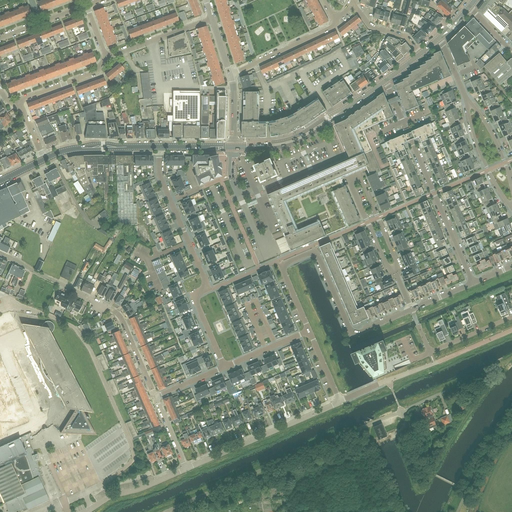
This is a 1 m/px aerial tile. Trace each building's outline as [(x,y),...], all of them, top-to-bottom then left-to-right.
[(28,0),(33,12),(38,10),(34,0),(28,0)] [(48,9),(44,0),(41,0),(42,1),(37,2),(41,11),(45,10),(45,9),(48,8),(48,9)] [(51,8),(55,6),(52,0),(44,0),(48,9),(48,8),(51,7),(51,8)] [(187,0),(194,17),(197,16),(201,14),(196,0),(187,0)] [(240,9),(236,0),(233,2),(236,8),(238,13),(242,26),(239,27),(239,29),(245,27),(242,15),(240,9)] [(377,0),(370,0),(369,6),(375,8),(376,4),(377,0)] [(396,24),(400,25),(403,15),(406,5),(407,1),(405,0),(402,10),(403,10),(402,13),(399,12),(398,14),(396,24)] [(409,21),(410,17),(410,15),(408,15),(407,15),(411,1),(407,0),(407,1),(406,5),(403,15),(400,25),(405,27),(407,27),(408,26),(409,21)] [(484,0),(478,9),(501,32),(507,27),(510,30),(509,32),(511,34),(508,38),(511,42),(511,17),(509,14),(500,6),(498,4),(497,5),(494,3),(496,2),(498,3),(499,2),(497,0),(484,0)] [(228,1),(227,1),(217,4),(219,12),(230,8),(229,6),(228,6),(226,2),(228,1)] [(318,2),(318,1),(308,7),(310,9),(311,8),(313,13),(322,8),(320,4),(319,4),(318,2)] [(443,13),(448,17),(451,13),(450,12),(452,10),(441,1),(437,6),(444,12),(443,13)] [(374,18),(379,19),(383,6),(377,5),(376,9),(374,18)] [(28,17),(32,15),(28,6),(24,8),(23,6),(21,7),(25,17),(27,16),(27,17),(28,17)] [(379,19),(383,20),(386,12),(387,7),(383,6),(379,19)] [(25,17),(21,7),(18,8),(19,10),(14,11),(18,20),(21,19),(22,19),(22,18),(24,17),(24,18),(25,18),(25,17)] [(311,26),(301,7),(299,8),(309,27),(311,26)] [(386,12),(383,20),(388,22),(391,11),(392,8),(387,7),(386,12)] [(105,13),(103,8),(94,11),(97,18),(107,14),(106,12),(105,13)] [(221,19),(231,16),(229,11),(230,11),(230,8),(219,12),(221,19)] [(324,12),(322,8),(313,13),(316,17),(314,18),(316,20),(325,15),(323,12),(324,12)] [(429,13),(429,14),(433,16),(440,22),(444,19),(436,12),(435,13),(431,10),(429,13)] [(14,22),(18,20),(14,11),(10,13),(9,12),(7,13),(11,23),(13,21),(14,22)] [(181,22),(186,20),(184,12),(178,14),(181,22)] [(11,23),(7,13),(5,14),(5,15),(0,17),(4,26),(8,24),(10,23),(11,23)] [(170,15),(172,23),(179,21),(176,13),(170,15)] [(108,16),(107,14),(97,18),(99,25),(108,22),(107,17),(108,16)] [(425,17),(430,20),(437,26),(440,22),(433,16),(429,14),(432,17),(431,18),(427,15),(425,17)] [(164,18),(166,25),(172,23),(170,15),(164,18)] [(318,21),(320,26),(329,21),(327,18),(327,17),(326,18),(325,15),(316,20),(317,22),(318,21)] [(353,19),(357,24),(362,21),(357,15),(353,19)] [(231,16),(221,19),(224,26),(234,23),(233,20),(232,21),(231,16)] [(83,24),(81,17),(75,20),(78,26),(83,24)] [(158,20),(160,27),(166,25),(164,18),(158,20)] [(488,51),(489,50),(497,43),(474,18),(465,27),(483,46),(488,51)] [(348,23),(352,28),(357,24),(353,19),(348,23)] [(424,20),(422,23),(427,24),(432,29),(433,30),(436,27),(424,19),(423,20),(424,20)] [(78,26),(75,20),(70,22),(72,28),(78,26)] [(152,22),(154,30),(160,27),(158,20),(152,22)] [(72,28),(70,22),(64,24),(66,31),(72,28)] [(99,25),(102,32),(113,28),(112,26),(110,26),(108,22),(99,25)] [(154,30),(152,22),(146,24),(148,32),(154,30)] [(427,24),(422,23),(420,22),(419,25),(424,28),(422,30),(429,35),(433,30),(432,29),(427,24)] [(224,26),(226,33),(229,42),(239,39),(239,36),(237,37),(236,32),(235,30),(234,25),(235,25),(234,23),(224,26)] [(352,28),(348,23),(343,27),(347,32),(352,28)] [(148,32),(146,24),(140,27),(142,34),(148,32)] [(56,27),(59,33),(64,31),(62,25),(56,27)] [(197,34),(198,36),(209,33),(206,26),(197,29),(198,34),(197,34)] [(59,33),(56,27),(51,29),(53,36),(56,35),(57,36),(60,35),(59,33)] [(142,34),(140,27),(134,29),(136,36),(142,34)] [(347,32),(343,27),(338,30),(342,36),(347,32)] [(419,33),(417,34),(423,40),(427,37),(421,31),(416,27),(414,29),(417,32),(418,32),(419,33)] [(471,61),(468,54),(466,55),(465,51),(477,39),(465,27),(459,32),(456,35),(457,35),(451,40),(449,42),(450,43),(449,45),(448,46),(457,67),(466,63),(466,64),(471,61)] [(501,32),(508,38),(511,34),(509,32),(510,30),(507,27),(501,32)] [(113,30),(113,28),(102,32),(105,39),(115,35),(114,35),(112,31),(113,30)] [(45,31),(48,38),(53,36),(51,29),(45,31)] [(136,36),(134,29),(128,31),(130,39),(136,36)] [(39,33),(42,40),(48,38),(45,31),(39,33)] [(339,38),(338,36),(336,31),(331,34),(334,40),(339,38)] [(42,40),(39,33),(34,35),(36,42),(37,44),(38,46),(43,44),(42,40)] [(200,38),(201,43),(211,40),(209,33),(198,36),(199,39),(200,38)] [(254,53),(247,33),(244,34),(247,41),(251,54),(254,53)] [(169,57),(190,53),(188,43),(185,34),(168,40),(169,57)] [(325,36),(328,43),(334,40),(331,34),(325,36)] [(417,34),(415,36),(414,35),(412,36),(413,38),(418,44),(423,40),(417,34)] [(37,44),(36,42),(34,35),(28,38),(31,44),(33,43),(34,45),(37,44)] [(105,39),(108,46),(117,43),(115,38),(116,37),(115,35),(105,39)] [(320,39),(323,46),(328,43),(325,36),(320,39)] [(398,49),(404,56),(412,49),(405,40),(403,42),(405,43),(404,44),(400,40),(389,37),(386,39),(390,44),(398,49)] [(31,44),(28,38),(22,40),(25,46),(31,44)] [(231,49),(240,46),(239,41),(240,41),(239,39),(229,42),(231,49)] [(314,42),(317,48),(323,46),(320,39),(314,42)] [(383,43),(387,47),(393,53),(391,54),(398,62),(405,56),(404,56),(398,49),(390,44),(386,39),(383,42),(383,43)] [(25,46),(22,40),(17,42),(19,49),(25,46)] [(202,48),(202,51),(213,47),(211,40),(201,43),(203,48),(202,48)] [(309,44),(312,51),(317,48),(314,42),(309,44)] [(18,51),(17,49),(15,43),(9,45),(12,53),(18,51)] [(353,55),(363,49),(359,43),(352,47),(353,50),(351,51),(353,55)] [(391,66),(396,62),(391,56),(384,50),(387,47),(383,43),(380,53),(386,60),(391,66)] [(501,47),(497,43),(489,50),(493,54),(501,47)] [(312,51),(309,44),(303,47),(306,53),(307,56),(313,53),(312,51)] [(12,53),(9,45),(3,47),(7,57),(13,54),(12,53)] [(240,46),(231,49),(233,56),(244,53),(243,50),(242,51),(240,46)] [(204,53),(206,58),(215,55),(213,47),(202,51),(203,53),(204,53)] [(298,49),(301,56),(306,53),(303,47),(298,49)] [(298,49),(292,52),(295,58),(296,60),(302,58),(301,56),(298,49)] [(353,55),(346,58),(352,68),(356,65),(354,61),(358,59),(358,58),(358,57),(359,58),(360,57),(360,56),(365,54),(363,49),(353,55)] [(390,102),(388,103),(389,105),(391,104),(392,104),(397,101),(398,101),(400,100),(401,100),(402,100),(401,101),(406,112),(422,104),(420,101),(417,102),(416,99),(413,91),(438,81),(438,82),(452,76),(441,51),(434,54),(434,56),(428,59),(429,60),(422,63),(423,65),(417,68),(417,69),(411,72),(412,74),(405,76),(406,78),(400,81),(401,83),(394,85),(399,96),(400,96),(401,98),(399,98),(396,99),(391,101),(390,102)] [(295,58),(292,52),(287,55),(291,63),(294,62),(293,59),(295,58)] [(89,64),(96,62),(93,53),(88,55),(87,53),(85,54),(89,64)] [(236,64),(240,62),(245,61),(243,56),(245,55),(244,53),(233,56),(236,64)] [(378,67),(383,73),(391,66),(386,60),(380,53),(378,57),(374,64),(377,67),(378,67)] [(499,53),(486,65),(481,69),(481,70),(484,67),(490,73),(500,85),(511,75),(511,58),(507,62),(499,53)] [(78,58),(82,67),(89,64),(85,54),(83,55),(83,56),(78,58)] [(218,62),(215,55),(206,58),(207,62),(206,63),(207,65),(218,62)] [(291,63),(287,55),(281,57),(284,64),(285,66),(291,63)] [(276,60),(279,66),(284,64),(281,57),(276,60)] [(82,67),(78,58),(74,60),(73,58),(71,59),(74,70),(82,67)] [(64,63),(67,72),(74,70),(71,59),(69,60),(69,61),(64,63)] [(481,69),(486,65),(480,59),(476,64),(481,69)] [(270,62),(273,69),(279,66),(276,60),(270,62)] [(372,60),(361,66),(359,67),(361,71),(374,63),(372,60)] [(209,67),(210,72),(220,69),(218,62),(207,65),(208,67),(209,67)] [(265,65),(268,71),(273,69),(270,62),(265,65)] [(56,65),(60,75),(67,72),(64,63),(60,65),(59,64),(56,65)] [(115,67),(120,73),(124,69),(120,63),(115,67)] [(53,78),(60,75),(56,65),(55,65),(55,67),(50,69),(53,78)] [(265,65),(260,67),(263,74),(268,71),(265,65)] [(110,71),(115,76),(116,78),(117,77),(118,78),(121,75),(120,74),(121,74),(120,73),(115,67),(110,71)] [(42,70),(46,80),(53,78),(50,69),(44,71),(43,69),(42,70)] [(211,79),(222,76),(220,69),(210,72),(212,77),(211,77),(211,79)] [(370,82),(377,77),(372,69),(367,73),(365,69),(363,71),(370,82)] [(39,83),(46,80),(42,70),(39,71),(39,72),(35,74),(39,83)] [(115,76),(110,71),(106,75),(110,80),(115,76)] [(353,77),(354,78),(361,88),(369,83),(360,71),(355,74),(356,75),(353,77)] [(151,98),(148,73),(140,74),(143,99),(151,98)] [(32,86),(39,83),(35,74),(30,76),(29,75),(28,75),(32,86)] [(32,86),(28,75),(25,76),(25,78),(21,79),(24,88),(32,86)] [(242,83),(250,81),(248,75),(240,78),(242,83)] [(474,88),(484,83),(481,75),(474,78),(475,81),(471,82),(474,88)] [(211,79),(212,81),(213,81),(215,86),(220,85),(224,83),(222,76),(211,79)] [(98,80),(101,87),(107,85),(104,78),(98,80)] [(361,88),(354,78),(352,80),(353,83),(350,85),(355,92),(361,88)] [(17,91),(24,88),(21,79),(16,81),(15,80),(13,81),(17,91)] [(333,85),(323,92),(333,107),(352,94),(343,79),(339,81),(337,79),(332,83),(333,85)] [(93,82),(95,89),(101,87),(98,80),(93,82)] [(11,83),(7,84),(10,93),(17,91),(13,81),(11,81),(11,83)] [(248,87),(249,90),(256,88),(255,85),(252,86),(250,81),(242,83),(243,89),(248,87)] [(87,84),(89,91),(95,89),(93,82),(87,84)] [(474,88),(476,93),(483,90),(484,92),(490,90),(489,87),(485,89),(483,84),(484,83),(474,88)] [(84,93),(86,92),(89,91),(87,84),(81,86),(84,93)] [(81,86),(76,88),(78,95),(84,93),(81,86)] [(67,90),(69,96),(75,94),(72,87),(67,90)] [(442,101),(445,100),(454,96),(452,91),(449,92),(448,89),(442,92),(443,95),(440,96),(442,101)] [(69,96),(67,90),(61,92),(64,98),(69,96)] [(216,96),(216,102),(216,111),(216,115),(216,121),(216,126),(216,138),(224,139),(225,91),(216,90),(216,96)] [(490,90),(484,92),(485,95),(482,97),(484,102),(494,98),(490,90)] [(169,126),(169,129),(169,131),(172,131),(172,138),(183,138),(200,138),(200,93),(181,93),(180,93),(180,91),(173,91),(173,93),(173,98),(173,108),(173,116),(172,122),(169,122),(169,126)] [(59,100),(64,98),(61,92),(55,94),(58,100),(59,100)] [(259,92),(244,92),(244,122),(242,122),(242,138),(267,138),(267,122),(259,122),(259,92)] [(348,191),(346,186),(343,187),(345,186),(341,178),(350,175),(348,172),(352,170),(358,167),(359,171),(366,168),(370,176),(376,173),(381,171),(363,130),(394,116),(389,105),(388,103),(384,93),(345,119),(346,120),(335,125),(351,161),(348,162),(345,164),(344,162),(281,189),(268,195),(269,198),(289,245),(292,250),(361,221),(359,216),(358,216),(357,214),(358,214),(354,204),(353,205),(352,203),(353,202),(349,193),(348,193),(347,191),(348,191)] [(58,100),(55,94),(50,96),(52,103),(55,102),(55,103),(57,103),(59,109),(60,113),(62,112),(61,108),(59,102),(58,100)] [(52,103),(50,96),(44,98),(47,105),(52,103)] [(209,96),(201,96),(201,138),(209,138),(209,107),(209,102),(209,96)] [(457,101),(454,96),(445,100),(442,101),(445,106),(444,106),(445,109),(444,110),(451,107),(449,104),(457,101)] [(47,105),(44,98),(39,100),(41,107),(47,105)] [(109,98),(106,100),(102,101),(103,107),(110,105),(109,98)] [(270,122),(270,124),(271,137),(278,136),(280,136),(294,131),(295,131),(301,128),(308,124),(327,111),(318,98),(299,111),(294,114),(288,117),(276,121),(270,122)] [(494,98),(484,102),(486,107),(492,105),(493,107),(499,105),(498,102),(496,103),(494,98)] [(41,107),(39,100),(33,102),(35,109),(41,107)] [(35,109),(33,102),(27,104),(30,111),(35,109)] [(83,108),(84,112),(85,113),(85,117),(85,122),(88,124),(85,138),(107,138),(104,113),(96,113),(96,108),(96,103),(83,108)] [(499,105),(493,107),(494,110),(491,112),(493,117),(502,113),(499,105)] [(452,110),(451,107),(444,110),(447,118),(457,113),(455,108),(452,110)] [(108,123),(110,138),(120,139),(120,130),(118,130),(116,123),(113,112),(108,112),(109,123),(108,123)] [(0,123),(1,122),(4,126),(4,127),(9,124),(8,123),(11,121),(6,113),(0,117),(0,123)] [(460,118),(457,113),(447,118),(449,123),(448,123),(450,126),(455,123),(454,121),(460,118)] [(502,113),(493,117),(495,122),(501,119),(502,122),(509,119),(508,120),(506,117),(504,118),(502,113)] [(57,114),(47,118),(50,123),(56,121),(63,142),(64,142),(73,139),(68,125),(65,126),(65,125),(64,121),(60,122),(57,114)] [(58,144),(55,136),(57,134),(53,128),(51,126),(50,123),(47,118),(46,117),(38,120),(35,121),(38,127),(37,127),(47,149),(58,144)] [(511,127),(509,119),(502,122),(503,125),(499,126),(502,132),(511,127)] [(156,136),(155,129),(154,123),(148,123),(148,121),(142,122),(143,127),(144,130),(145,130),(146,138),(156,138),(156,136)] [(120,123),(116,123),(118,130),(120,130),(120,139),(125,139),(124,126),(120,127),(120,123)] [(450,130),(452,134),(462,130),(460,125),(457,126),(455,123),(450,126),(444,128),(445,132),(450,130)] [(429,124),(426,125),(424,126),(412,131),(415,139),(419,137),(421,142),(428,139),(427,138),(434,135),(429,124)] [(144,130),(143,127),(136,126),(136,138),(143,138),(143,134),(144,134),(143,130),(144,130)] [(511,127),(502,132),(504,137),(509,134),(510,137),(511,136),(511,130),(511,128),(511,127)] [(20,130),(15,133),(15,134),(19,139),(24,135),(20,130)] [(465,135),(462,130),(452,134),(454,139),(453,140),(455,142),(460,140),(459,137),(465,135)] [(403,144),(407,142),(404,134),(392,140),(392,139),(390,140),(390,141),(382,144),(384,148),(388,146),(391,153),(398,150),(399,151),(405,149),(403,144)] [(424,147),(433,143),(430,138),(428,139),(421,142),(424,147)] [(34,154),(29,146),(31,144),(30,140),(23,145),(25,149),(30,157),(34,154)] [(453,143),(457,151),(467,146),(465,141),(462,143),(460,140),(455,142),(453,143)] [(21,151),(26,159),(30,157),(25,149),(23,145),(21,142),(20,141),(19,142),(18,143),(20,148),(21,151)] [(426,153),(435,149),(433,143),(424,147),(426,153)] [(469,152),(467,146),(457,151),(459,156),(458,156),(460,159),(465,157),(464,154),(469,152)] [(12,166),(20,162),(18,158),(13,151),(12,152),(10,148),(4,151),(12,166)] [(22,161),(26,159),(21,151),(20,152),(18,149),(16,150),(17,153),(22,161)] [(399,158),(408,154),(405,149),(399,151),(394,153),(397,158),(398,159),(399,158)] [(428,158),(437,155),(437,154),(436,155),(434,150),(435,149),(426,153),(428,158)] [(12,166),(4,151),(4,150),(0,151),(0,154),(2,159),(0,159),(0,160),(5,170),(12,166)] [(408,154),(399,158),(401,164),(410,160),(408,154)] [(431,164),(440,160),(437,155),(428,158),(431,164)] [(72,165),(75,168),(74,168),(77,174),(76,175),(75,175),(78,179),(91,200),(96,197),(94,194),(88,185),(90,184),(88,179),(84,170),(85,170),(84,162),(83,156),(74,157),(68,158),(73,164),(72,165)] [(108,169),(108,165),(108,156),(86,156),(83,156),(84,162),(86,162),(87,172),(91,172),(91,175),(95,175),(95,180),(96,180),(96,183),(106,182),(106,169),(108,169)] [(133,204),(133,193),(134,193),(133,164),(133,156),(115,156),(115,164),(123,164),(123,165),(116,166),(117,184),(117,205),(118,225),(137,225),(136,204),(133,204)] [(197,156),(193,156),(193,157),(185,157),(185,160),(193,160),(193,166),(197,166),(199,174),(195,176),(199,185),(203,184),(203,183),(209,180),(209,181),(213,179),(212,178),(221,176),(219,169),(221,168),(220,163),(218,163),(217,156),(208,158),(208,156),(204,156),(204,157),(197,157),(197,156)] [(467,159),(465,157),(460,159),(463,167),(472,163),(470,158),(467,159)] [(76,175),(74,171),(73,171),(71,166),(69,164),(67,165),(65,159),(60,161),(63,169),(65,168),(66,172),(67,172),(68,173),(69,172),(70,173),(75,181),(78,179),(75,175),(76,175)] [(270,160),(255,166),(262,182),(277,175),(270,160)] [(410,160),(401,164),(402,163),(404,169),(403,169),(412,165),(410,160)] [(433,169),(442,166),(442,165),(441,166),(439,161),(440,160),(431,164),(433,169)] [(474,168),(472,163),(463,167),(465,172),(463,173),(464,176),(470,173),(469,171),(474,168)] [(415,171),(412,165),(403,169),(404,170),(406,175),(415,171)] [(436,175),(445,171),(442,166),(433,169),(436,175)] [(47,180),(45,181),(46,183),(48,188),(51,193),(53,198),(67,191),(62,181),(59,182),(62,187),(55,190),(51,181),(57,178),(56,177),(60,175),(56,168),(50,171),(50,172),(45,174),(47,180)] [(415,171),(406,175),(407,174),(409,180),(408,180),(417,176),(415,171)] [(438,180),(447,177),(447,176),(446,177),(444,172),(445,171),(436,175),(438,180)] [(184,173),(181,174),(177,174),(179,178),(172,181),(174,186),(182,183),(180,178),(185,176),(184,173)] [(376,173),(370,176),(367,177),(368,179),(368,180),(369,182),(378,178),(376,173)] [(48,188),(46,183),(44,184),(40,176),(32,180),(36,188),(40,186),(42,189),(43,189),(49,200),(54,198),(53,198),(51,193),(48,188)] [(417,176),(408,180),(411,186),(420,182),(417,176)] [(447,177),(438,180),(440,186),(449,182),(447,177)] [(371,187),(380,183),(378,178),(369,182),(371,187)] [(474,187),(475,190),(481,187),(480,184),(483,183),(481,178),(469,183),(471,188),(474,187)] [(84,191),(78,180),(73,183),(80,194),(84,191)] [(0,229),(3,228),(2,225),(5,223),(10,220),(21,215),(21,216),(25,213),(26,214),(30,212),(30,211),(28,206),(24,200),(25,200),(21,192),(26,190),(21,181),(7,187),(14,201),(15,201),(16,204),(15,204),(15,205),(6,188),(0,190),(0,229)] [(420,182),(411,186),(413,191),(422,187),(420,182)] [(142,194),(152,189),(150,183),(140,187),(142,194)] [(185,188),(182,183),(174,186),(173,186),(175,190),(176,190),(176,192),(179,190),(182,189),(184,188),(185,191),(191,189),(189,186),(185,188)] [(380,183),(371,187),(372,189),(373,191),(383,187),(380,183)] [(160,187),(155,189),(157,194),(158,194),(160,200),(164,199),(162,194),(162,193),(160,187)] [(422,187),(413,191),(415,197),(424,193),(422,187)] [(481,187),(475,190),(476,193),(477,193),(479,198),(490,193),(488,188),(482,191),(481,187)] [(155,196),(152,189),(142,194),(145,200),(155,196)] [(446,199),(455,195),(454,196),(451,190),(444,194),(446,199)] [(378,202),(389,197),(387,192),(376,197),(377,199),(378,202)] [(490,193),(479,198),(481,197),(484,206),(490,203),(489,200),(492,199),(490,193)] [(446,199),(448,205),(457,201),(455,195),(446,199)] [(36,200),(43,214),(52,219),(54,218),(51,210),(48,212),(42,200),(41,197),(36,200)] [(389,197),(378,202),(380,207),(389,203),(387,198),(389,197)] [(149,209),(159,205),(157,199),(147,203),(149,209)] [(182,206),(183,210),(184,210),(184,209),(193,205),(191,200),(182,204),(182,206)] [(419,204),(421,210),(430,206),(428,200),(419,204)] [(457,201),(448,205),(451,210),(460,206),(457,201)] [(389,203),(380,207),(381,209),(382,211),(391,207),(389,203)] [(490,203),(484,206),(485,209),(486,208),(488,213),(499,209),(497,204),(491,206),(490,203)] [(162,212),(159,205),(149,209),(152,216),(162,212)] [(186,214),(195,211),(192,206),(194,205),(193,205),(184,209),(184,210),(186,214)] [(430,206),(421,210),(423,216),(432,212),(430,206)] [(451,210),(453,216),(461,212),(459,207),(460,207),(460,206),(451,210)] [(499,209),(488,213),(488,214),(490,213),(492,218),(487,220),(489,223),(493,221),(499,219),(497,216),(501,214),(499,209)] [(99,214),(103,220),(109,216),(105,210),(99,214)] [(426,221),(435,217),(432,212),(423,216),(425,215),(427,220),(426,221)] [(461,212),(453,216),(456,221),(464,218),(461,212)] [(153,219),(156,225),(166,221),(163,214),(153,219)] [(388,226),(399,222),(396,214),(388,217),(390,220),(386,222),(387,224),(388,226)] [(189,221),(191,226),(202,221),(199,216),(189,221)] [(426,221),(428,227),(437,223),(435,217),(426,221)] [(456,221),(458,227),(467,223),(466,223),(464,218),(456,221)] [(499,219),(493,221),(494,224),(497,223),(499,228),(510,224),(507,219),(500,222),(499,219)] [(169,227),(166,221),(156,225),(159,232),(169,227)] [(202,221),(191,226),(192,229),(193,229),(193,231),(202,227),(200,222),(202,221)] [(61,224),(60,223),(56,222),(47,239),(52,242),(61,224)] [(395,233),(401,230),(403,229),(399,222),(388,226),(389,229),(391,231),(394,230),(395,233)] [(428,227),(430,232),(439,228),(437,223),(428,227)] [(458,227),(460,232),(469,228),(467,223),(458,227)] [(504,236),(510,234),(508,230),(511,229),(510,224),(499,228),(498,229),(501,237),(504,236)] [(430,232),(433,238),(442,234),(439,228),(430,232)] [(473,234),(476,232),(472,234),(469,228),(460,232),(463,238),(473,234)] [(101,229),(100,232),(110,238),(109,240),(111,241),(114,242),(116,238),(101,229)] [(358,240),(367,236),(366,233),(365,231),(361,232),(360,229),(354,232),(358,240)] [(170,230),(160,235),(163,241),(173,237),(170,230)] [(401,230),(395,233),(396,235),(393,237),(394,239),(395,242),(404,238),(401,230)] [(469,245),(472,244),(480,240),(477,241),(475,236),(477,235),(476,232),(473,234),(474,236),(469,239),(466,240),(467,241),(466,241),(467,241),(469,245)] [(198,243),(207,239),(204,234),(196,237),(197,239),(196,239),(198,243)] [(435,243),(444,239),(442,234),(433,238),(435,243)] [(369,241),(367,236),(358,240),(360,244),(358,245),(358,246),(369,241)] [(176,243),(173,237),(163,241),(166,248),(176,243)] [(406,242),(404,238),(395,242),(397,246),(406,242)] [(104,248),(101,252),(104,253),(111,241),(109,240),(108,239),(104,248)] [(207,239),(198,243),(201,247),(209,244),(207,239)] [(436,243),(439,248),(441,247),(447,245),(444,239),(435,243),(436,243)] [(369,318),(336,240),(320,247),(353,325),(369,318)] [(472,254),(476,252),(482,249),(481,250),(479,244),(481,243),(480,240),(472,244),(473,247),(472,247),(470,248),(470,249),(472,254)] [(369,241),(358,246),(360,250),(362,249),(363,252),(369,249),(368,247),(371,245),(370,243),(369,241)] [(409,250),(406,242),(397,246),(398,249),(399,251),(402,250),(404,252),(409,250)] [(96,243),(93,248),(101,252),(104,248),(96,243)] [(437,259),(445,256),(448,254),(446,250),(446,249),(445,249),(442,250),(441,247),(439,248),(433,251),(434,253),(437,252),(439,258),(437,259)] [(507,247),(502,249),(506,258),(508,257),(509,258),(511,257),(507,247)] [(364,260),(376,256),(375,253),(374,253),(373,251),(370,252),(369,249),(363,252),(366,259),(364,260)] [(486,258),(482,249),(476,252),(477,254),(476,255),(473,256),(474,257),(473,257),(474,257),(476,262),(486,258)] [(502,249),(497,251),(502,261),(504,260),(504,259),(506,258),(502,249)] [(204,256),(205,259),(214,255),(212,250),(203,254),(204,256)] [(403,262),(413,258),(409,250),(404,252),(405,255),(401,257),(403,259),(402,259),(403,262)] [(492,253),(493,256),(496,262),(498,261),(499,262),(502,261),(497,251),(492,253)] [(180,255),(179,253),(171,256),(173,262),(172,262),(182,258),(181,255),(180,255)] [(216,260),(214,255),(205,259),(206,262),(207,262),(208,264),(216,260)] [(377,258),(376,256),(364,260),(368,268),(375,265),(374,262),(378,260),(376,258),(377,258)] [(446,258),(445,256),(437,259),(438,262),(440,261),(443,266),(440,267),(448,264),(452,262),(450,258),(449,258),(449,257),(447,258),(446,258)] [(491,264),(496,262),(493,256),(480,261),(481,264),(477,265),(480,271),(485,268),(485,267),(487,266),(488,267),(492,265),(491,264)] [(182,258),(172,262),(174,268),(184,263),(183,260),(183,261),(182,258)] [(410,268),(416,265),(413,258),(403,262),(404,264),(405,264),(406,266),(409,265),(410,268)] [(40,271),(43,262),(39,260),(35,269),(40,271)] [(67,262),(66,263),(66,264),(61,277),(69,281),(77,266),(67,262)] [(123,267),(131,271),(133,267),(126,262),(123,267)] [(184,263),(174,268),(175,268),(176,267),(178,272),(176,273),(187,268),(186,269),(185,266),(186,266),(184,263)] [(11,274),(13,275),(17,266),(12,264),(5,279),(8,280),(11,274)] [(448,264),(440,267),(441,270),(444,269),(446,274),(455,271),(453,266),(453,265),(450,266),(448,264)] [(373,275),(382,271),(381,268),(380,266),(376,267),(375,265),(368,268),(370,267),(373,275)] [(403,275),(405,279),(417,274),(415,269),(417,268),(416,265),(410,268),(411,270),(403,274),(403,275)] [(14,285),(21,268),(17,266),(13,275),(15,276),(12,284),(14,285)] [(210,270),(213,275),(221,272),(219,267),(210,270)] [(25,270),(21,268),(14,285),(13,285),(16,287),(17,282),(19,278),(22,279),(25,270)] [(187,268),(176,273),(177,277),(173,279),(175,283),(182,280),(181,278),(183,277),(186,276),(186,275),(189,274),(188,272),(187,268)] [(266,272),(264,273),(265,274),(268,282),(272,281),(274,280),(273,279),(274,279),(272,276),(270,271),(266,273),(266,272)] [(376,282),(382,280),(381,277),(384,276),(383,273),(382,271),(373,275),(376,282)] [(223,277),(221,272),(213,275),(212,275),(214,279),(215,281),(223,277)] [(262,274),(259,276),(263,285),(268,282),(265,274),(264,273),(262,274)] [(459,280),(457,274),(453,276),(452,273),(439,279),(441,286),(446,283),(447,285),(451,283),(450,281),(452,281),(453,282),(459,280)] [(78,278),(74,287),(79,289),(82,280),(80,279),(82,275),(80,274),(78,278)] [(121,290),(122,286),(128,276),(125,275),(118,288),(121,290)] [(110,290),(112,285),(116,278),(113,276),(108,285),(106,284),(105,287),(102,286),(97,294),(103,297),(107,289),(109,290),(110,290)] [(441,286),(439,279),(438,277),(432,279),(437,289),(439,288),(439,287),(441,286)] [(81,290),(86,292),(90,284),(92,280),(87,278),(85,282),(81,290)] [(245,281),(249,290),(255,288),(251,279),(249,280),(248,280),(245,281)] [(380,284),(382,289),(394,284),(392,280),(392,279),(383,283),(382,280),(376,282),(377,285),(380,284)] [(434,290),(437,289),(432,279),(428,281),(431,290),(433,289),(434,290)] [(96,283),(91,281),(92,280),(90,284),(86,292),(90,294),(96,283)] [(268,282),(263,285),(264,284),(266,289),(267,289),(275,285),(273,280),(274,280),(272,281),(268,282)] [(244,292),(249,290),(245,281),(245,282),(241,284),(240,283),(244,292)] [(423,283),(423,284),(427,293),(430,292),(429,291),(431,290),(428,281),(427,281),(428,283),(423,285),(423,283)] [(237,285),(235,286),(236,289),(237,291),(238,295),(244,292),(240,283),(237,285)] [(178,286),(177,284),(171,287),(170,287),(168,284),(163,287),(164,290),(169,288),(171,293),(180,289),(179,286),(178,286)] [(423,284),(418,286),(421,294),(424,293),(424,294),(427,293),(423,284)] [(112,285),(110,290),(109,290),(105,298),(111,301),(115,293),(114,292),(116,289),(115,287),(112,285)] [(267,289),(266,289),(266,290),(267,289),(269,294),(278,290),(277,290),(275,285),(267,289)] [(418,286),(413,288),(417,298),(420,296),(419,295),(421,294),(418,286)] [(122,297),(125,291),(127,288),(124,287),(115,303),(120,305),(124,299),(122,297)] [(229,288),(219,292),(222,299),(232,295),(229,288)] [(414,299),(417,298),(413,288),(407,290),(411,299),(414,298),(414,299)] [(180,289),(171,293),(173,298),(182,294),(181,292),(180,289)] [(21,290),(19,295),(18,295),(17,297),(22,300),(25,291),(21,290)] [(278,290),(269,294),(271,300),(280,296),(279,294),(279,293),(278,290)] [(67,296),(59,292),(55,299),(63,303),(61,306),(65,308),(68,303),(65,301),(67,296)] [(395,295),(399,305),(402,304),(401,303),(404,302),(400,293),(395,295)] [(505,305),(505,306),(509,304),(505,294),(496,297),(499,304),(496,306),(497,309),(498,309),(501,315),(507,312),(504,306),(505,305)] [(232,295),(222,299),(225,305),(235,301),(232,295)] [(390,298),(394,306),(396,305),(396,306),(399,305),(395,295),(390,298)] [(128,303),(122,307),(125,312),(131,308),(133,307),(136,305),(142,301),(140,298),(135,302),(132,303),(132,302),(129,305),(128,303)] [(385,300),(389,310),(392,308),(391,307),(394,306),(390,298),(385,300)] [(178,308),(186,305),(186,304),(187,304),(185,300),(184,301),(184,299),(176,302),(175,299),(173,300),(174,303),(173,304),(175,309),(178,308)] [(273,302),(275,308),(284,304),(282,301),(281,299),(273,302)] [(73,305),(69,303),(67,308),(72,311),(72,310),(78,313),(79,310),(80,310),(83,303),(75,300),(73,305)] [(380,302),(384,310),(386,309),(386,311),(389,310),(385,300),(385,301),(381,303),(380,302)] [(375,304),(379,314),(382,313),(381,311),(384,310),(380,302),(375,304)] [(226,308),(228,314),(238,310),(236,304),(226,308)] [(275,308),(277,313),(285,309),(283,304),(284,304),(275,308)] [(370,306),(371,308),(374,315),(376,314),(377,315),(379,314),(375,304),(370,306)] [(131,308),(125,312),(128,317),(134,313),(137,311),(136,309),(138,307),(136,305),(133,307),(131,308)] [(177,318),(182,316),(181,313),(188,309),(186,305),(178,308),(180,313),(179,313),(180,317),(176,318),(177,318)] [(374,315),(371,308),(366,310),(369,318),(372,317),(372,316),(374,315)] [(285,309),(277,313),(279,318),(288,314),(287,311),(286,312),(285,309)] [(241,317),(238,310),(228,314),(231,321),(241,317)] [(461,314),(464,320),(468,330),(473,327),(472,324),(476,322),(477,322),(473,313),(470,314),(468,311),(461,314)] [(279,318),(282,323),(290,320),(289,318),(290,317),(288,314),(279,318)] [(131,324),(139,321),(137,318),(140,317),(139,315),(129,319),(131,324)] [(180,320),(183,326),(194,321),(193,320),(191,316),(184,319),(182,316),(177,318),(178,321),(180,320)] [(235,330),(245,326),(242,319),(232,323),(235,330)] [(292,325),(290,320),(282,323),(284,329),(293,325),(292,325)] [(145,322),(140,324),(139,321),(131,324),(134,330),(146,324),(145,322)] [(184,335),(189,332),(188,329),(195,326),(194,324),(195,324),(194,321),(183,326),(185,330),(182,331),(184,335)] [(107,331),(114,328),(112,322),(104,325),(107,331)] [(460,329),(457,322),(449,326),(454,336),(459,333),(458,330),(460,329)] [(92,333),(90,329),(87,323),(82,326),(86,335),(92,333)] [(136,335),(143,332),(142,329),(147,327),(146,324),(134,330),(136,335)] [(447,331),(444,324),(440,326),(440,327),(435,329),(437,334),(436,335),(438,338),(438,337),(440,341),(446,339),(442,331),(446,330),(447,331)] [(293,325),(284,329),(286,334),(289,333),(292,332),(295,330),(294,329),(294,328),(293,325)] [(245,326),(235,330),(238,336),(248,332),(245,326)] [(109,341),(121,336),(119,331),(111,334),(113,337),(108,339),(109,341)] [(138,341),(151,335),(149,333),(145,335),(143,332),(136,335),(138,341)] [(187,337),(190,342),(200,338),(198,332),(191,335),(189,332),(184,335),(185,338),(187,337)] [(141,346),(148,343),(147,340),(153,337),(152,334),(151,335),(138,341),(141,346)] [(239,339),(242,345),(252,341),(249,334),(239,339)] [(121,336),(109,341),(110,344),(115,342),(116,345),(124,342),(121,336)] [(200,338),(190,342),(192,347),(189,348),(191,351),(197,349),(195,346),(202,342),(202,340),(201,337),(200,338)] [(255,348),(252,341),(242,345),(245,352),(255,348)] [(353,355),(352,355),(356,363),(358,363),(361,366),(363,368),(362,370),(364,371),(366,372),(370,377),(370,376),(374,375),(374,376),(385,371),(384,370),(387,369),(387,363),(388,360),(386,359),(385,352),(387,350),(386,345),(385,341),(354,354),(353,355)] [(124,342),(116,345),(117,348),(113,350),(114,352),(126,347),(124,342)] [(294,352),(303,348),(301,345),(300,343),(297,345),(297,344),(295,345),(295,346),(292,347),(294,352)] [(143,352),(156,347),(155,344),(150,347),(148,344),(141,347),(143,352)] [(126,347),(114,352),(115,355),(119,352),(121,356),(128,352),(126,347)] [(146,358),(153,354),(152,351),(157,349),(156,347),(143,352),(146,358)] [(303,349),(303,348),(294,352),(296,358),(305,354),(305,353),(305,354),(302,349),(303,349)] [(0,438),(4,437),(0,427),(22,418),(16,404),(34,396),(13,351),(5,355),(3,350),(0,351),(0,438)] [(118,362),(119,364),(131,359),(129,353),(121,356),(123,360),(118,362)] [(148,363),(163,357),(161,354),(154,357),(153,354),(146,358),(148,363)] [(296,358),(298,363),(307,359),(306,357),(305,354),(296,358)] [(269,357),(269,358),(273,366),(278,364),(279,366),(283,365),(280,359),(277,360),(275,355),(272,356),(269,357)] [(199,358),(201,364),(204,362),(207,367),(209,366),(209,367),(213,365),(209,356),(203,359),(202,356),(199,358)] [(18,359),(20,364),(24,372),(28,371),(26,365),(30,364),(29,359),(24,361),(22,357),(18,359)] [(157,362),(164,359),(163,357),(148,363),(150,369),(158,365),(157,362)] [(196,359),(191,361),(196,373),(195,372),(200,370),(198,365),(201,364),(199,358),(196,359)] [(268,368),(273,366),(269,358),(264,360),(267,365),(263,366),(266,372),(269,370),(268,368)] [(133,364),(131,359),(119,364),(120,366),(125,364),(126,367),(133,364)] [(309,364),(307,359),(298,363),(301,368),(310,364),(309,364)] [(193,374),(196,373),(191,361),(190,362),(191,364),(187,366),(186,363),(182,365),(184,371),(188,369),(190,374),(193,373),(193,374)] [(263,373),(266,372),(263,366),(260,367),(258,362),(256,364),(256,363),(253,364),(253,365),(256,373),(262,371),(263,373)] [(136,369),(133,364),(126,367),(127,370),(122,372),(123,375),(136,369)] [(310,364),(301,368),(303,373),(311,370),(310,367),(311,367),(310,364)] [(247,373),(250,379),(253,378),(252,375),(256,373),(253,365),(248,367),(250,372),(247,373)] [(166,370),(165,367),(160,369),(158,366),(151,369),(153,375),(166,370)] [(136,369),(123,375),(124,377),(129,375),(131,378),(138,375),(136,369)] [(155,380),(163,377),(162,374),(167,372),(167,371),(166,370),(153,375),(155,380)] [(235,372),(239,381),(245,378),(246,380),(250,379),(247,373),(244,375),(242,370),(239,371),(239,370),(236,371),(236,372),(235,372)] [(239,381),(235,372),(234,373),(234,372),(231,374),(229,375),(231,380),(228,382),(230,387),(234,386),(233,384),(239,381)] [(131,379),(132,382),(127,385),(127,386),(140,381),(138,376),(131,379)] [(158,385),(171,380),(170,378),(164,380),(163,377),(155,380),(158,385)] [(217,380),(222,390),(227,387),(227,389),(230,387),(228,382),(225,383),(223,378),(220,379),(220,378),(217,380)] [(167,384),(172,383),(171,380),(158,385),(157,386),(158,387),(157,387),(158,389),(159,389),(159,390),(168,387),(167,384)] [(217,392),(222,390),(217,380),(212,382),(214,387),(211,389),(214,394),(217,393),(217,392)] [(127,386),(129,389),(133,387),(134,389),(143,385),(142,383),(141,383),(140,381),(127,386)] [(311,383),(315,392),(319,390),(320,389),(319,386),(318,384),(317,381),(311,383)] [(315,392),(311,383),(306,385),(310,394),(313,393),(313,392),(315,391),(315,392)] [(143,385),(134,389),(136,392),(131,394),(132,396),(145,391),(144,389),(145,389),(143,385)] [(201,387),(205,396),(209,394),(210,396),(214,394),(211,389),(208,390),(206,385),(201,387)] [(285,388),(291,402),(293,401),(293,402),(295,401),(295,400),(296,400),(289,385),(285,387),(285,388)] [(306,385),(301,388),(305,396),(307,395),(310,394),(306,385)] [(200,398),(205,396),(201,387),(198,388),(196,390),(198,394),(195,396),(197,402),(201,400),(200,398)] [(290,403),(291,402),(285,388),(283,389),(285,395),(283,396),(286,404),(287,404),(288,404),(289,404),(290,403)] [(302,398),(305,396),(301,388),(296,390),(299,398),(302,397),(302,398)] [(145,391),(132,396),(133,399),(138,397),(138,399),(148,395),(146,392),(146,393),(145,391)] [(239,392),(233,395),(235,399),(238,398),(237,396),(243,393),(242,391),(239,392)] [(273,396),(270,397),(275,409),(276,408),(277,409),(278,408),(278,407),(280,407),(273,391),(271,392),(273,396)] [(284,405),(281,397),(279,398),(277,392),(274,393),(273,391),(280,407),(281,406),(282,407),(284,406),(284,405)] [(148,395),(138,399),(140,402),(135,404),(136,406),(149,400),(148,399),(149,398),(148,395)] [(166,404),(179,398),(178,396),(173,398),(172,396),(163,400),(164,401),(163,401),(164,403),(165,404),(166,404)] [(268,403),(265,404),(269,412),(269,411),(270,412),(272,411),(272,410),(273,409),(270,402),(271,402),(269,396),(266,397),(268,403)] [(168,409),(176,406),(178,405),(177,402),(180,400),(179,398),(166,404),(166,406),(168,409)] [(149,400),(136,406),(137,408),(142,406),(143,409),(152,405),(151,402),(150,402),(149,400)] [(256,405),(257,408),(260,415),(261,415),(261,416),(263,415),(263,414),(264,413),(263,410),(264,409),(260,400),(254,402),(256,405)] [(254,413),(256,417),(257,417),(259,416),(259,415),(260,415),(257,408),(254,409),(252,403),(249,405),(253,414),(254,413)] [(233,409),(239,424),(241,423),(241,424),(243,423),(243,422),(244,422),(240,415),(238,415),(233,404),(231,405),(233,409)] [(152,405),(143,409),(144,411),(139,413),(140,416),(153,410),(152,408),(153,408),(152,405)] [(250,414),(251,414),(247,405),(244,407),(246,412),(242,413),(246,421),(247,421),(248,421),(249,421),(249,420),(252,419),(250,414)] [(170,415),(183,409),(182,407),(177,409),(176,406),(168,409),(170,415)] [(435,423),(435,422),(434,420),(434,419),(433,418),(432,418),(431,416),(434,415),(431,407),(428,408),(428,407),(427,407),(426,407),(425,408),(424,409),(424,410),(422,411),(429,429),(434,427),(433,425),(436,424),(435,423)] [(183,409),(170,415),(173,420),(180,417),(179,414),(184,411),(183,409)] [(232,418),(235,426),(236,426),(238,426),(238,425),(239,424),(233,409),(231,410),(231,412),(234,417),(232,418)] [(153,410),(140,416),(141,418),(146,416),(147,419),(156,415),(155,411),(154,412),(153,410)] [(156,415),(147,419),(148,420),(143,423),(144,426),(157,420),(156,417),(157,417),(156,415)] [(227,420),(223,421),(227,430),(227,429),(228,430),(230,429),(230,428),(232,427),(230,422),(231,422),(228,415),(225,416),(227,420)] [(447,416),(442,418),(441,419),(444,425),(450,422),(447,416)] [(213,419),(207,422),(213,435),(216,434),(216,435),(218,434),(218,433),(219,433),(214,423),(213,419)] [(221,423),(218,424),(218,422),(216,422),(214,423),(219,433),(220,433),(222,432),(221,432),(224,431),(221,423)] [(388,436),(382,423),(374,427),(379,439),(388,436)] [(201,424),(199,425),(201,431),(202,431),(206,439),(208,437),(209,438),(211,437),(210,437),(211,436),(208,428),(207,428),(206,426),(203,427),(201,424)] [(199,441),(200,442),(202,441),(201,438),(203,437),(198,426),(195,427),(196,430),(194,431),(198,442),(199,441)] [(194,431),(191,432),(190,429),(187,430),(192,442),(194,441),(195,444),(197,443),(197,442),(198,442),(194,431)] [(189,438),(186,431),(182,432),(185,439),(181,441),(183,445),(184,444),(186,447),(187,448),(189,447),(189,446),(191,445),(188,438),(189,438)] [(144,432),(137,435),(132,438),(133,441),(139,439),(138,438),(145,435),(144,432)] [(0,446),(0,496),(3,503),(4,503),(5,502),(8,511),(15,511),(20,511),(21,510),(22,510),(23,511),(28,509),(28,510),(28,509),(49,499),(49,500),(46,493),(43,486),(45,485),(42,478),(42,476),(39,467),(36,460),(37,459),(39,459),(37,454),(35,455),(33,450),(30,441),(29,436),(31,435),(31,433),(0,446)] [(156,440),(153,441),(156,447),(155,447),(154,451),(156,455),(158,459),(159,460),(161,459),(161,458),(163,457),(160,449),(158,444),(156,440)] [(168,446),(168,445),(163,447),(161,442),(158,444),(160,449),(161,448),(162,451),(163,451),(165,456),(166,455),(167,456),(171,454),(172,453),(170,448),(169,445),(168,446)] [(146,451),(151,462),(152,462),(152,463),(154,462),(154,461),(156,460),(149,444),(147,445),(149,450),(146,451)]
